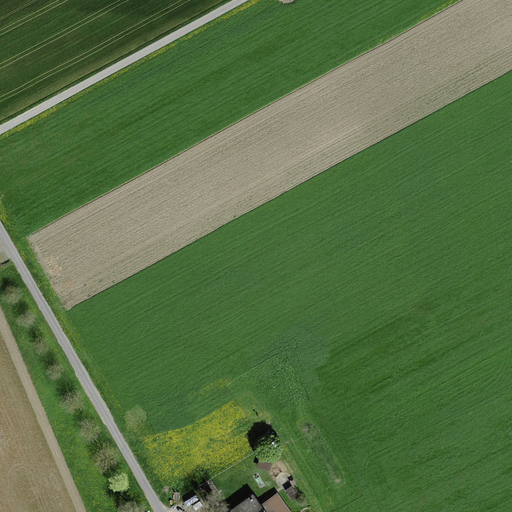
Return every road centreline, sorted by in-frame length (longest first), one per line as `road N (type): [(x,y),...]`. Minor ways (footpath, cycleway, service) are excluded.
road 1 (residential): [(0,230),(159,511)]
road 2 (residential): [(0,131),(245,0)]
